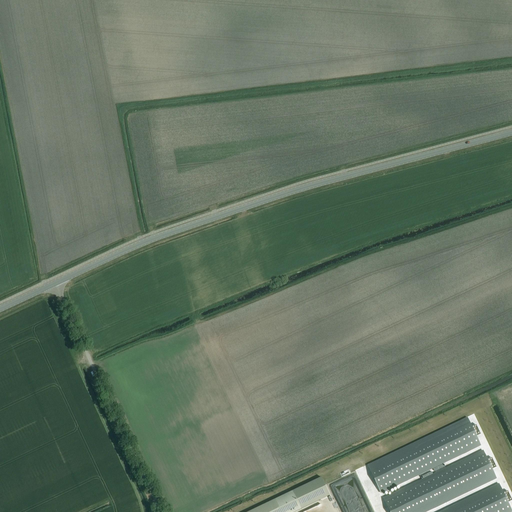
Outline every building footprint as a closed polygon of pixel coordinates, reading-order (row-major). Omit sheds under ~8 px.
[(467,418),(368,465),(381,493),(480,446),(476,437),(480,435),(476,425),(471,427),(467,418)] [(483,451),(384,498),(390,511),(426,511),(496,479),(492,469),(496,467),(492,458),(487,460),(483,451)] [(297,511),(302,510),(330,497),(322,479),(249,511),(297,511)] [(339,503),(342,511),(346,511),(344,506),(344,505),(342,499),(344,498),(346,502),(353,502),(354,499),(358,497),(359,493),(354,481),(348,482),(346,479),(333,485),(334,489),(342,491),(341,490),(344,491),(343,494),(340,494),(338,494),(341,501),(341,503),(339,503)] [(499,484),(439,511),(511,511),(507,503),(511,501),(507,491),(503,493),(499,484)]
